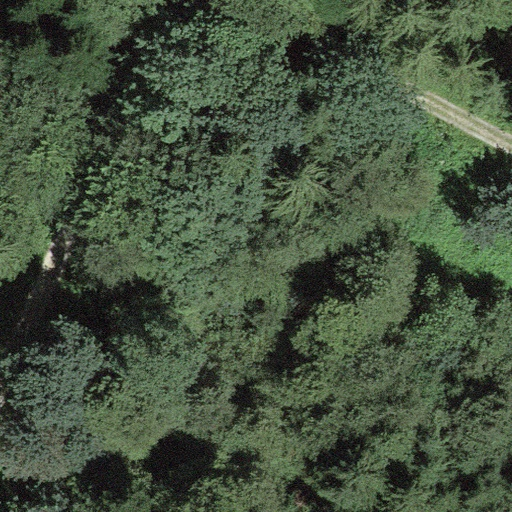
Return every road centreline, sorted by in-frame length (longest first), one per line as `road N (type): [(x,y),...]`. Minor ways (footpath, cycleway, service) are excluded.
road 1 (track): [(165,0),(0,371)]
road 2 (track): [(511,148),(233,0)]
